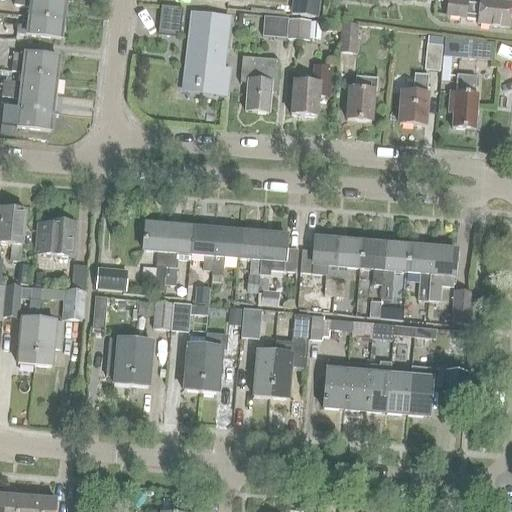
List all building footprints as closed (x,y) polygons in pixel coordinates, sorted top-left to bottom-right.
[(56,19),(56,24),(60,25),(62,4),(23,0),(13,0),(13,8),(28,10),(27,18),(51,21),(51,19),(56,19)] [(292,0),(290,16),(317,20),(320,0),(292,0)] [(511,5),(480,1),(479,4),(449,0),(447,17),(477,21),(477,26),(508,30),(511,5)] [(180,38),(183,10),(161,8),(158,35),(180,38)] [(183,85),(195,87),(195,89),(198,89),(198,87),(201,87),(200,95),(225,98),(229,72),(222,71),(228,19),(192,15),(187,59),(191,59),(190,66),(186,65),(183,85)] [(60,25),(56,24),(56,19),(51,19),(51,21),(27,18),(26,28),(15,27),(14,36),(58,41),(60,25)] [(286,41),(288,21),(264,19),(263,39),(286,41)] [(308,40),(309,23),(290,21),(289,42),(308,43),(308,40)] [(308,40),(320,41),(321,24),(309,23),(308,40)] [(356,57),(358,28),(342,27),(340,56),(356,57)] [(443,40),(427,38),(426,47),(437,48),(442,48),(443,40)] [(476,61),(477,43),(444,41),(443,59),(476,61)] [(441,73),(442,48),(437,48),(426,47),(425,72),(441,73)] [(54,82),(56,61),(12,56),(10,74),(21,75),(44,78),(45,76),(49,77),(49,82),(54,82)] [(240,59),(239,85),(245,86),(243,114),(267,116),(268,93),(274,94),(276,62),(240,59)] [(290,118),(316,120),(318,98),(328,99),(330,72),(314,71),(313,88),(293,87),(290,118)] [(1,85),(1,91),(52,97),(54,82),(49,82),(49,77),(45,76),(44,78),(21,75),(20,85),(1,83),(1,85)] [(398,126),(424,128),(426,96),(425,95),(426,78),(413,77),(412,94),(400,94),(398,126)] [(474,96),(476,78),(456,77),(455,95),(450,95),(449,115),(453,115),(451,130),(475,132),(478,96),(474,96)] [(354,93),(348,92),(346,122),(370,124),(373,95),(375,95),(376,82),(355,80),(354,93)] [(50,118),(52,97),(1,91),(0,96),(0,99),(18,102),(17,111),(40,114),(40,111),(46,112),(45,118),(50,118)] [(1,110),(0,122),(0,127),(48,133),(50,118),(45,118),(46,112),(40,111),(40,114),(17,111),(1,110)] [(23,214),(0,212),(0,246),(9,247),(8,263),(19,264),(23,214)] [(46,224),(46,228),(38,227),(35,230),(33,258),(72,260),(74,226),(46,224)] [(163,295),(164,288),(168,230),(144,228),(142,255),(157,256),(154,295),(163,295)] [(191,232),(168,230),(164,288),(175,289),(177,263),(189,264),(190,258),(191,232)] [(212,274),(214,233),(191,232),(190,258),(204,259),(203,273),(212,274)] [(236,262),(239,235),(214,233),(212,274),(211,278),(222,279),(223,261),(236,262)] [(239,235),(236,262),(250,263),(249,277),(259,277),(262,237),(239,235)] [(285,239),(262,237),(259,277),(267,278),(268,264),(283,265),(282,275),(295,276),(297,253),(284,252),(285,239)] [(324,298),(333,298),(337,243),(314,241),(313,254),(303,253),(301,277),(312,278),(313,268),(326,269),(324,298)] [(345,271),(359,272),(361,245),(337,243),(333,298),(343,299),(345,271)] [(361,245),(359,272),(373,273),(372,286),(381,286),(385,247),(361,245)] [(393,274),(406,275),(408,249),(385,247),(381,286),(380,301),(390,302),(393,274)] [(420,276),(419,289),(418,303),(428,304),(431,250),(408,249),(406,275),(420,276)] [(454,252),(431,250),(428,304),(440,305),(441,291),(451,291),(452,279),(454,252)] [(84,294),(85,269),(72,268),(71,293),(84,294)] [(127,273),(97,270),(94,292),(125,295),(127,273)] [(45,277),(36,276),(35,287),(44,288),(45,277)] [(257,295),(259,278),(247,277),(246,294),(257,295)] [(2,320),(18,322),(21,290),(5,288),(2,320)] [(278,295),(262,293),(261,308),(277,309),(278,295)] [(474,295),(453,293),(450,326),(470,328),(474,295)] [(64,294),(62,322),(82,323),(84,295),(64,294)] [(197,307),(208,307),(209,294),(198,294),(197,307)] [(106,302),(95,301),(92,331),(104,332),(106,302)] [(36,322),(38,303),(29,303),(28,322),(21,321),(18,367),(34,368),(38,323),(36,322)] [(379,321),(380,305),(370,304),(369,320),(379,321)] [(168,334),(171,308),(155,306),(153,332),(168,334)] [(190,309),(187,309),(173,308),(171,334),(188,335),(190,318),(207,319),(208,309),(190,309)] [(241,312),(228,311),(227,328),(240,329),(241,312)] [(258,342),(261,314),(243,312),(241,341),(258,342)] [(307,344),(309,320),(294,319),(292,343),(307,344)] [(323,320),(312,319),(310,343),(321,344),(322,340),(328,340),(329,333),(350,335),(351,325),(323,322),(323,321),(323,320)] [(34,368),(51,369),(52,351),(60,351),(61,324),(38,323),(34,368)] [(386,328),(385,343),(391,344),(392,339),(393,329),(386,328)] [(392,339),(408,340),(409,330),(393,329),(392,339)] [(435,342),(436,332),(414,330),(413,341),(435,342)] [(204,350),(203,353),(201,395),(217,396),(221,352),(225,352),(226,338),(205,337),(204,350)] [(129,389),(133,353),(134,344),(109,342),(108,353),(106,379),(115,380),(114,388),(129,389)] [(274,343),(273,357),(270,401),(287,403),(290,369),(305,371),(307,344),(292,343),(292,345),(274,343)] [(134,344),(133,353),(129,389),(147,391),(151,353),(151,345),(134,344)] [(201,395),(203,353),(204,350),(187,349),(184,394),(201,395)] [(252,399),(270,401),(273,357),(256,356),(252,399)] [(324,410),(343,412),(347,366),(327,364),(324,410)] [(364,414),(385,415),(387,378),(391,378),(391,365),(378,364),(378,368),(367,367),(364,414)] [(367,367),(347,366),(343,412),(364,414),(367,367)] [(406,417),(428,419),(430,386),(440,387),(441,371),(409,369),(409,379),(406,417)] [(444,371),(440,421),(460,423),(465,373),(444,371)] [(391,378),(387,378),(385,415),(406,417),(409,379),(391,378)] [(29,511),(30,500),(5,498),(4,511),(29,511)] [(55,511),(56,502),(30,500),(29,511),(55,511)]
